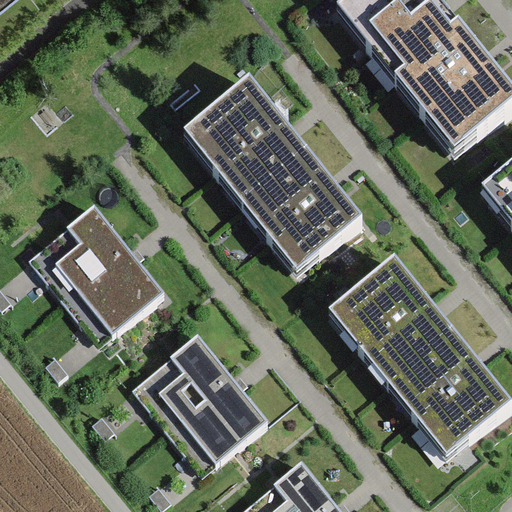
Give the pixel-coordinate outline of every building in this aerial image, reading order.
[(0,0),(0,7),(3,11),(16,0),(0,0)] [(395,87),(458,36),(438,12),(428,0),(360,0),(339,18),(395,87)] [(458,36),(395,87),(455,160),(511,113),(511,101),(478,60),(458,36)] [(241,211),(304,161),(285,138),(249,93),(186,143),(241,211)] [(304,161),(241,211),(297,280),(359,230),(325,188),(304,161)] [(511,231),(511,176),(485,198),(511,231)] [(34,268),(101,351),(161,302),(127,262),(94,220),(34,268)] [(386,389),(448,338),(429,316),(394,273),(332,324),(386,389)] [(448,338),(386,389),(448,465),(510,414),(472,367),(448,338)] [(140,395),(208,479),(268,430),(233,387),(201,347),(140,395)] [(265,511),(338,511),(310,476),(265,511)]
